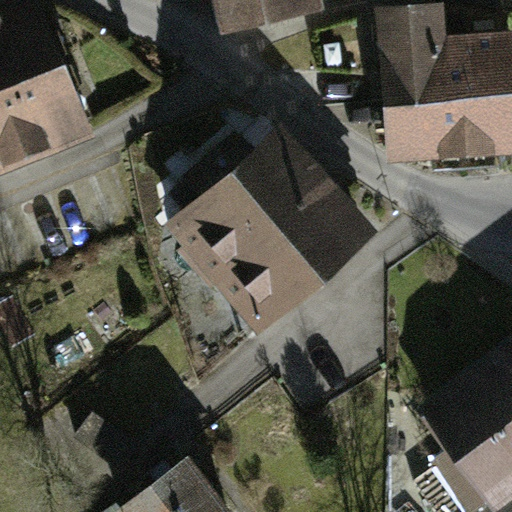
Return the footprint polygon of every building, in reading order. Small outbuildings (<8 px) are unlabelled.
[(45,0),(38,0),(0,15),(0,151),(92,115),(45,0)] [(327,0),(226,0),(234,36),(331,16),(327,0)] [(452,16),(386,19),(392,172),(511,167),(511,52),(454,55),(452,16)] [(302,140),(177,239),(265,348),(389,249),(302,140)] [(511,511),(511,371),(438,423),(500,511),(511,511)] [(222,511),(194,473),(140,511),(222,511)]
